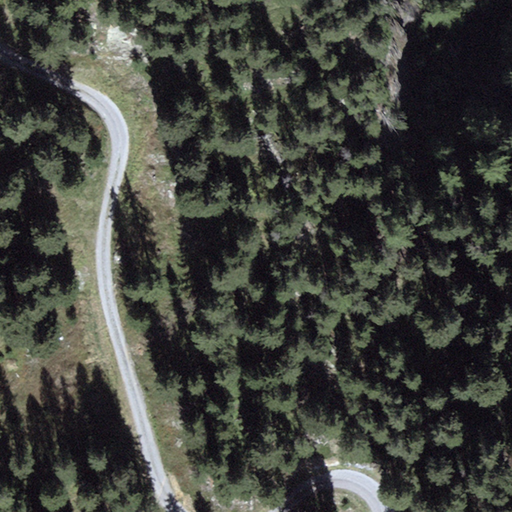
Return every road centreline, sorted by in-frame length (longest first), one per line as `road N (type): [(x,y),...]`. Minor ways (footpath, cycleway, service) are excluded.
road 1 (track): [(175,511),(160,487),(112,308),(106,252),(117,124),(101,103),(0,53)]
road 2 (track): [(382,511),(376,494),(337,480),(279,511)]
